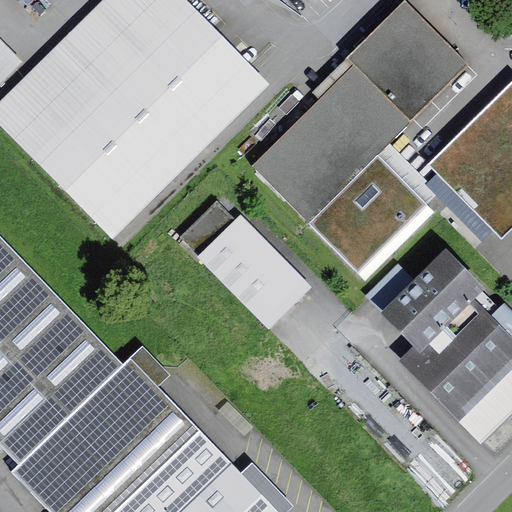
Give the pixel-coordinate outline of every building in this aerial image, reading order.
[(186,0),(103,0),(0,102),(0,124),(113,238),(270,83),(186,0)] [(390,144),(471,65),(406,1),(313,93),(321,101),(253,167),(309,224),(378,156),(390,144)] [(0,39),(0,81),(21,61),(0,39)] [(511,91),(429,174),(503,247),(511,237),(511,91)] [(439,193),(390,144),(378,156),(426,205),(439,193)] [(378,156),(309,224),(357,273),(426,205),(378,156)] [(219,202),(181,238),(199,258),(237,221),(219,202)] [(237,221),(199,258),(271,330),(314,287),(242,216),(237,221)] [(0,449),(23,473),(15,481),(45,511),(271,511),(241,481),(155,394),(129,366),(122,372),(0,246),(0,449)] [(446,252),(384,315),(416,346),(401,361),(461,421),(511,370),(511,336),(492,316),(487,312),(497,302),(446,252)] [(511,310),(506,304),(492,316),(511,336),(511,310)] [(141,354),(129,366),(155,394),(168,382),(141,354)] [(511,370),(461,421),(483,443),(511,414),(511,370)] [(229,402),(220,411),(246,436),(254,428),(229,402)] [(290,511),(251,472),(241,481),(271,511),(290,511)]
